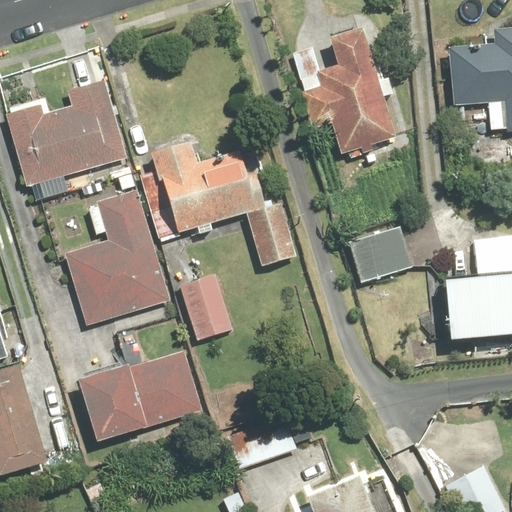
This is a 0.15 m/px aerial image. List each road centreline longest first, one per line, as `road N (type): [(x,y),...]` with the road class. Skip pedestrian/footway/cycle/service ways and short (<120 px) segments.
road 1 (unknown): [(356,415),(289,179)]
road 2 (unknown): [(356,415),(511,398)]
